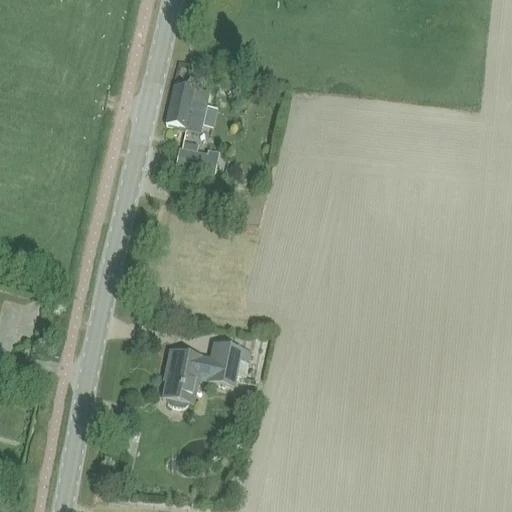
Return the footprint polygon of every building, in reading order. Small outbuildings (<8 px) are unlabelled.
[(257,75),(246,74),(245,85),(257,86),(257,75)] [(217,113),(208,111),(210,98),(173,90),(165,126),(203,134),(203,131),(212,133),(217,113)] [(183,145),(181,154),(179,153),(175,173),(214,181),(218,158),(207,155),(206,159),(197,157),(199,149),(183,145)] [(217,204),(205,200),(200,213),(212,217),(217,204)] [(162,378),(161,383),(166,384),(161,402),(166,404),(167,408),(170,410),(172,412),(179,413),(184,413),(187,411),(189,409),(195,384),(231,393),(234,381),(245,384),(251,358),(240,355),(215,349),(211,365),(168,354),(162,378)]
